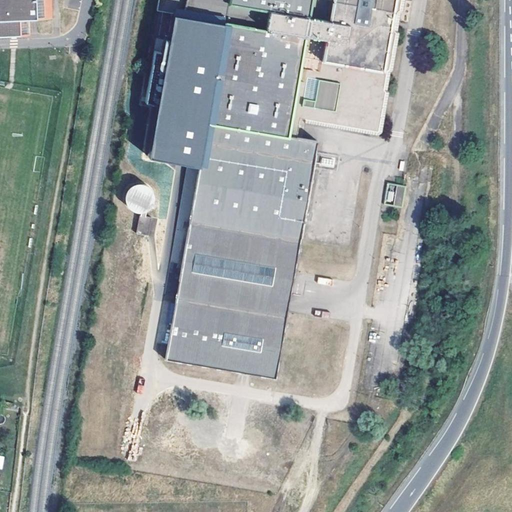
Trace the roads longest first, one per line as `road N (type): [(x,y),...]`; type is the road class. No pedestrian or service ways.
road 1 (motorway): [(511,124),(507,272),(496,335),(479,385),(397,511)]
road 2 (track): [(305,511),(378,392)]
